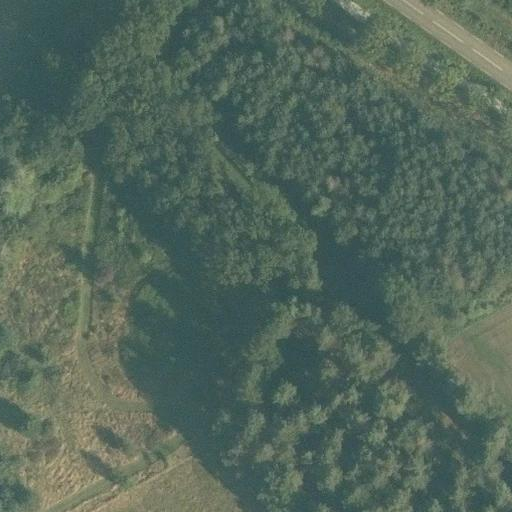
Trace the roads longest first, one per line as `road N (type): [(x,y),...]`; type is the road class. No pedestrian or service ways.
road 1 (track): [(137,0),(0,183)]
road 2 (secondary): [(511,80),(398,0)]
